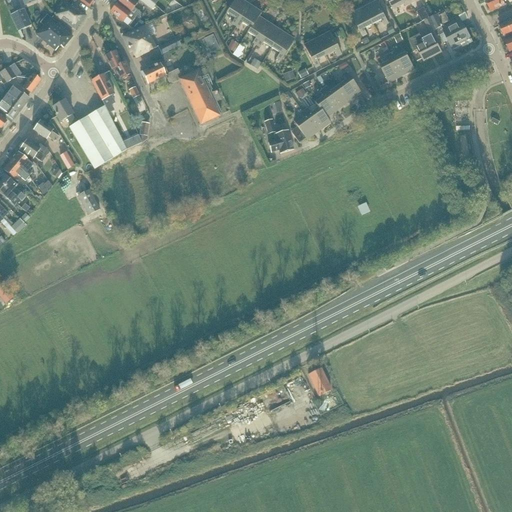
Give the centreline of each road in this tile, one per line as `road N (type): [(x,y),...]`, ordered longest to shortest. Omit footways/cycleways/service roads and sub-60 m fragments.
road 1 (unclassified): [(0,509),(511,253)]
road 2 (primary): [(0,482),(511,226)]
